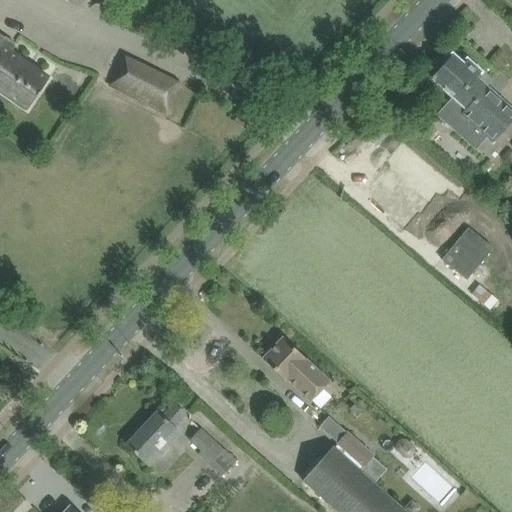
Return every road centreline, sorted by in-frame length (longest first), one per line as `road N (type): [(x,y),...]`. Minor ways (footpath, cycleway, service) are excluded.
road 1 (secondary): [(0,464),(435,0)]
road 2 (track): [(40,0),(105,44),(137,44),(287,114),(308,132)]
